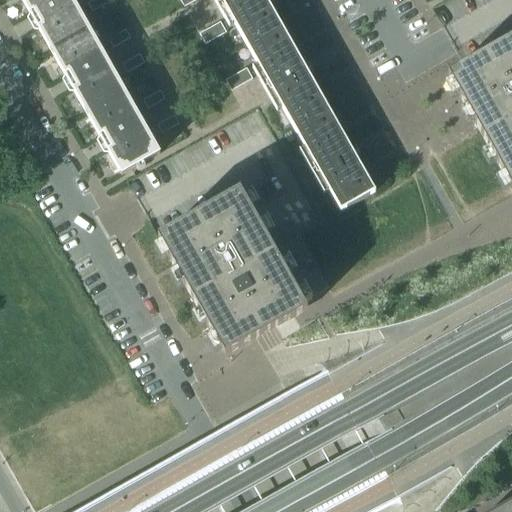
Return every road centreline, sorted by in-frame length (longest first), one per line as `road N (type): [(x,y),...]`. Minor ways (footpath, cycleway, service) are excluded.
road 1 (residential): [(247,511),(0,73)]
road 2 (tertiary): [(511,325),(176,511)]
road 3 (tertiary): [(284,511),(511,378)]
